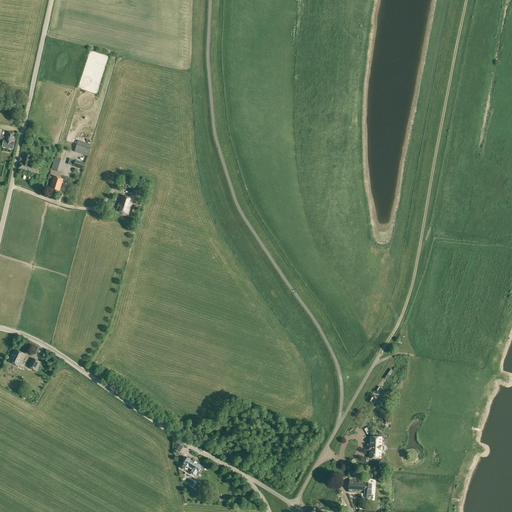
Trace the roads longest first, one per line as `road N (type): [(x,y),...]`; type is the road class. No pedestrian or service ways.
road 1 (track): [(338,424),(398,323),(413,281),(465,0)]
road 2 (unclassified): [(0,327),(32,338),(238,470)]
road 3 (unclassified): [(0,237),(51,0)]
